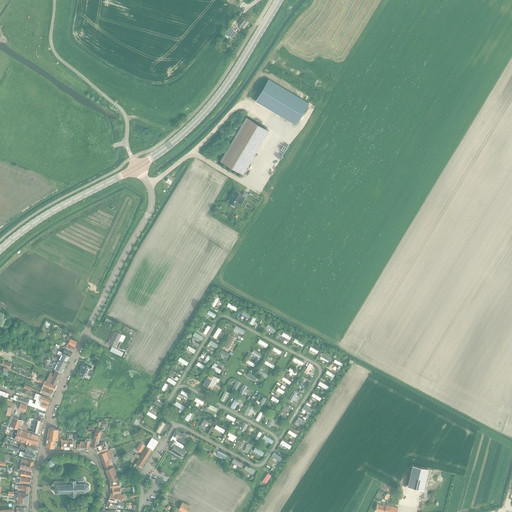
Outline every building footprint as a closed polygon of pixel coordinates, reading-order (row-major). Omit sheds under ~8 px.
[(238,24),(244,29),(249,23),(242,18),(238,24)] [(230,27),(225,33),(231,38),(236,32),(230,27)] [(255,101),(295,125),(308,103),(268,79),(255,101)] [(220,161),(243,174),(269,131),(246,117),(220,161)] [(231,198),(229,201),(236,205),(238,203),(240,200),(242,201),(244,198),(241,196),(242,195),(235,191),(234,193),(233,192),(232,195),(231,198)] [(238,308),(229,303),(227,306),(236,311),(238,308)] [(108,344),(115,347),(122,335),(115,331),(108,344)] [(203,337),(195,332),(193,335),(202,341),(203,337)] [(305,342),(306,339),(297,334),(295,338),(305,342)] [(210,339),(218,344),(220,340),(212,335),(210,339)] [(71,345),(75,346),(77,342),(70,339),(68,338),(67,340),(69,341),(68,343),(71,345)] [(238,343),(229,338),(227,341),(236,346),(238,343)] [(268,344),(260,339),(258,342),(266,347),(268,344)] [(75,346),(71,345),(71,346),(67,344),(63,352),(70,356),(75,347),(75,346)] [(321,351),(314,347),(312,350),(316,353),(316,354),(318,355),(319,354),(321,351)] [(70,356),(63,352),(62,352),(59,351),(57,353),(61,355),(59,359),(67,363),(70,356)] [(181,353),(179,356),(188,362),(190,358),(181,353)] [(67,363),(59,359),(55,357),(54,359),(58,361),(57,363),(64,367),(67,363)] [(181,357),(175,367),(178,368),(179,366),(180,366),(184,360),(183,360),(183,359),(181,357)] [(64,367),(57,363),(56,364),(53,362),(51,367),(62,372),(64,367)] [(206,366),(198,362),(196,365),(201,368),(200,369),(202,370),(202,369),(204,369),(206,366)] [(310,363),(304,372),(307,374),(313,365),(310,363)] [(80,378),(83,379),(84,378),(83,377),(84,376),(86,377),(87,375),(91,376),(93,372),(89,370),(90,368),(84,365),(79,374),(81,375),(80,378)] [(335,374),(337,371),(329,366),(325,371),(327,372),(329,370),(335,374)] [(288,370),(297,376),(298,373),(289,367),(288,370)] [(51,380),(57,383),(61,373),(56,370),(54,374),(50,372),(46,382),(50,383),(51,380)] [(257,373),(266,378),(268,375),(259,370),(257,373)] [(246,376),(254,381),(256,377),(248,373),(246,376)] [(203,384),(212,390),(219,380),(209,374),(203,384)] [(50,383),(46,382),(39,378),(38,381),(44,383),(43,385),(53,390),(54,390),(57,385),(56,385),(57,383),(51,380),(50,383)] [(329,387),(320,381),(318,384),(327,390),(329,387)] [(53,390),(43,385),(36,383),(35,385),(42,388),(40,392),(51,396),(53,390)] [(225,391),(220,399),(223,401),(228,393),(225,391)] [(34,398),(34,399),(36,400),(48,404),(50,398),(41,395),(36,393),(34,398)] [(15,395),(13,399),(46,411),(47,407),(48,404),(36,400),(35,403),(32,402),(33,400),(28,398),(27,400),(15,395)] [(178,397),(175,401),(185,407),(188,403),(178,397)] [(249,404),(244,413),(247,415),(252,406),(249,404)] [(285,405),(279,415),(282,417),(288,407),(285,405)] [(157,415),(159,412),(150,407),(148,410),(157,415)] [(35,434),(40,436),(45,413),(39,412),(38,418),(37,418),(37,419),(35,419),(32,431),(35,432),(35,434)] [(22,428),(24,421),(13,417),(9,429),(13,430),(11,437),(7,435),(6,438),(21,443),(27,445),(27,444),(30,445),(37,448),(37,447),(40,436),(35,434),(35,432),(32,431),(27,430),(22,428)] [(162,429),(168,421),(164,418),(158,426),(162,429)] [(95,431),(93,448),(96,448),(98,453),(99,453),(108,450),(106,445),(104,446),(103,442),(98,444),(100,437),(100,438),(102,429),(100,428),(101,424),(101,422),(97,421),(95,431)] [(156,426),(146,421),(144,424),(154,429),(156,426)] [(218,421),(216,425),(226,429),(228,425),(218,421)] [(214,428),(223,433),(225,430),(216,425),(214,428)] [(56,440),(58,440),(59,429),(49,427),(47,439),(45,447),(54,448),(56,440)] [(184,433),(183,434),(176,430),(173,435),(173,436),(171,440),(172,440),(169,444),(174,447),(171,452),(182,458),(186,450),(182,448),(187,441),(183,439),(185,435),(186,436),(187,435),(184,433)] [(285,436),(283,440),(293,445),(295,441),(285,436)] [(147,445),(153,449),(158,441),(152,437),(147,445)] [(77,444),(77,449),(80,449),(84,449),(88,450),(89,447),(90,439),(87,439),(85,440),(85,441),(80,441),(80,444),(77,444)] [(246,446),(249,449),(254,441),(251,439),(246,446)] [(291,446),(282,440),(280,443),(289,449),(291,446)] [(35,454),(37,448),(30,445),(27,444),(27,445),(21,443),(20,447),(26,449),(25,450),(35,454)] [(140,443),(136,449),(140,452),(144,445),(140,443)] [(136,463),(142,467),(153,450),(147,446),(136,463)] [(107,451),(100,454),(103,462),(108,460),(108,459),(110,459),(114,457),(112,449),(107,451)] [(25,451),(24,452),(20,451),(19,455),(34,459),(35,454),(28,451),(28,452),(25,451)] [(108,460),(103,462),(105,469),(114,466),(113,464),(112,463),(114,462),(114,461),(117,459),(116,456),(114,457),(110,459),(108,459),(108,460)] [(17,463),(16,468),(20,468),(19,469),(20,469),(21,469),(20,470),(22,470),(23,469),(26,470),(25,470),(27,471),(32,472),(33,466),(34,461),(29,459),(29,460),(22,459),(21,464),(17,463)] [(251,469),(241,464),(239,466),(250,472),(251,469)] [(114,466),(105,469),(109,481),(119,479),(114,466)] [(408,486),(423,490),(428,470),(413,466),(408,486)] [(20,469),(19,469),(14,467),(13,471),(21,472),(20,475),(26,476),(26,477),(31,477),(32,472),(20,470),(20,469)] [(270,469),(265,478),(269,481),(275,471),(270,469)] [(120,479),(123,482),(125,481),(130,477),(127,473),(120,479)] [(84,479),(76,479),(76,478),(75,478),(75,480),(71,480),(70,479),(69,479),(70,480),(70,483),(66,484),(66,483),(65,483),(65,484),(61,484),(61,483),(60,483),(60,484),(56,484),(55,483),(55,484),(56,485),(56,486),(54,486),(54,487),(56,487),(56,489),(54,489),(54,490),(56,490),(56,492),(55,493),(56,494),(57,493),(61,492),(61,494),(62,494),(62,492),(66,492),(66,493),(67,493),(67,492),(71,492),(71,495),(70,496),(70,497),(72,496),(76,496),(77,497),(78,496),(77,495),(76,492),(80,492),(80,493),(81,493),(81,492),(84,492),(84,493),(85,492),(88,490),(89,491),(90,490),(89,489),(89,485),(89,484),(88,485),(85,483),(85,482),(84,482),(84,479)] [(18,492),(29,493),(30,486),(18,485),(17,492),(18,492)] [(28,504),(29,493),(18,492),(17,503),(28,504)] [(108,501),(106,505),(114,508),(117,509),(118,505),(123,506),(123,505),(124,505),(124,502),(123,502),(118,501),(116,501),(111,500),(109,499),(109,501),(108,501)] [(178,510),(183,511),(186,511),(189,506),(182,503),(178,510)]
